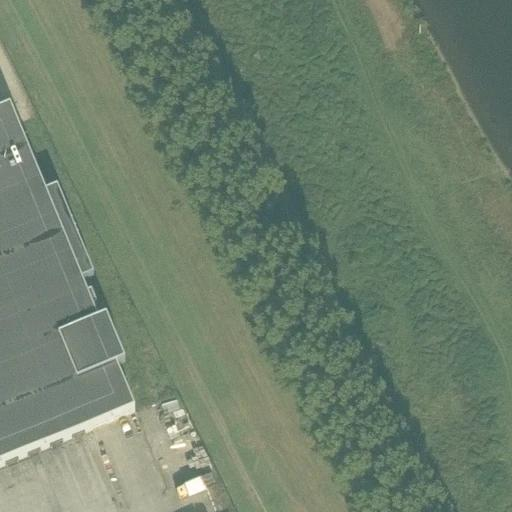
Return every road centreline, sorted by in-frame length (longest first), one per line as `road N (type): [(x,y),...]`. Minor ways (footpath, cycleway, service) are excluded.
road 1 (track): [(438,511),(327,277),(172,0)]
road 2 (track): [(3,0),(261,511)]
road 3 (track): [(511,392),(483,312),(445,253),(331,0)]
